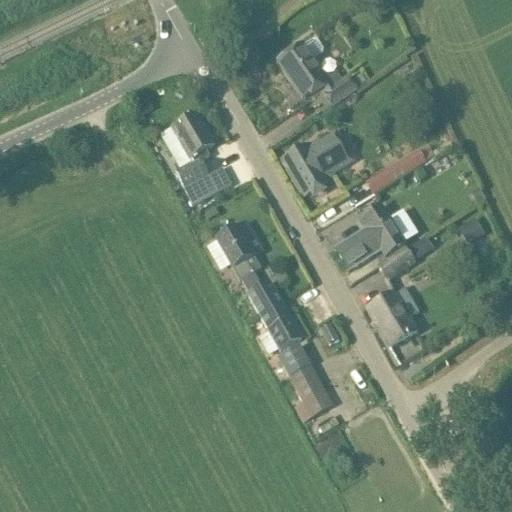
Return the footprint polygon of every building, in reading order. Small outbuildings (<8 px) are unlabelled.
[(304,44),(277,63),(303,100),(320,88),(334,108),(358,91),(349,79),(343,83),(336,73),(328,78),(315,60),(322,55),(323,50),(317,42),(312,41),(305,46),(304,44)] [(133,104),(130,105),(138,120),(142,119),(146,116),(151,108),(145,97),(133,104)] [(197,118),(174,131),(192,162),(192,164),(175,173),(191,206),(216,195),(201,164),(210,160),(207,154),(215,149),(197,118)] [(309,144),(282,160),(303,198),(331,182),(330,181),(329,179),(335,176),(349,167),(331,135),(331,136),(311,147),(309,144)] [(426,165),(425,164),(419,154),(419,153),(366,185),(373,196),(426,165)] [(407,247),(382,208),(359,223),(365,233),(336,252),(349,274),(383,253),(387,259),(407,247)] [(241,283),(260,272),(254,261),(254,260),(238,232),(218,243),(234,272),(234,271),(241,283)] [(377,269),(388,284),(416,264),(405,250),(377,269)] [(280,353),(302,342),(291,320),(270,284),(248,297),(267,332),(268,332),(280,353)] [(418,335),(395,295),(368,311),(391,351),(418,335)] [(331,325),(319,332),(327,346),(339,340),(331,325)] [(278,360),(302,405),(295,410),(303,425),(333,409),(301,348),(278,360)]
